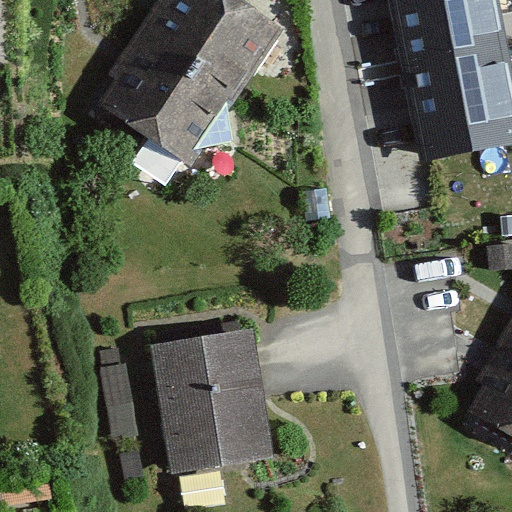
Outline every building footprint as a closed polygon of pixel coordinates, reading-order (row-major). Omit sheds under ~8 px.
[(236,0),(170,0),(145,38),(237,97),(281,29),(236,0)] [(508,53),(499,0),(391,0),(404,71),(508,53)] [(191,167),(237,97),(145,38),(100,108),(191,167)] [(511,72),(508,53),(404,71),(420,162),(511,145),(511,72)] [(275,458),(256,332),(154,348),(172,473),(275,458)] [(511,352),(477,415),(511,434),(511,352)]
